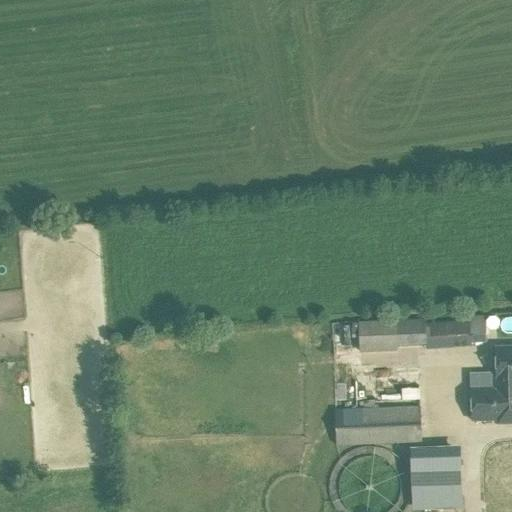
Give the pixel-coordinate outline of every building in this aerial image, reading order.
[(467,321),(423,324),(425,349),(469,346),(469,342),(487,341),(485,316),(467,317),(467,321)] [(396,347),(395,320),(356,322),(358,352),(397,351),(396,347)] [(492,389),(470,389),(471,422),(495,421),(495,425),(511,424),(511,347),(494,348),(495,379),(491,379),(492,389)] [(363,409),(332,411),(334,445),(420,441),(418,406),(373,408),(372,401),(418,399),(417,366),(373,368),(373,389),(363,389),(363,409)] [(458,449),(410,450),(411,502),(460,500),(458,449)]
